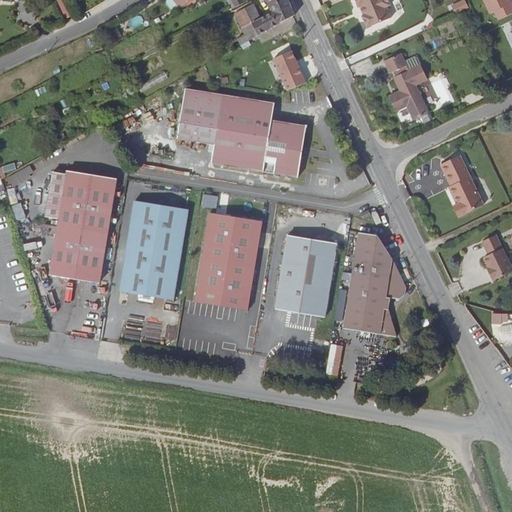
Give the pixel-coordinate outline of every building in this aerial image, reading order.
[(172,0),(179,10),(187,4),(183,0),(172,0)] [(234,9),(243,5),(240,0),(231,0),(230,0),(234,9)] [(289,6),(286,0),(265,0),(270,9),(271,13),(272,14),(289,6)] [(366,16),(362,18),(368,28),(390,18),(385,7),(388,6),(385,0),(354,0),(358,8),(361,6),(366,16)] [(511,4),(510,0),(483,0),(490,14),(494,12),(498,21),(511,14),(511,4)] [(294,17),(289,6),(272,14),(260,22),(253,25),(258,37),(292,18),(294,17)] [(358,8),(362,18),(366,16),(361,6),(358,8)] [(253,25),(260,22),(253,8),(236,16),(244,34),(248,43),(258,37),(253,25)] [(241,47),(248,43),(244,34),(236,39),(241,47)] [(408,110),(409,113),(414,124),(429,118),(416,89),(429,83),(422,68),(409,74),(401,57),(385,65),(391,77),(394,75),(402,95),(389,100),(396,115),(398,114),(408,110)] [(134,75),(130,67),(124,70),(128,79),(134,75)] [(274,104),(187,91),(179,141),(216,147),(213,165),(298,179),(307,126),(272,121),(274,104)] [(461,162),(442,172),(452,193),(450,194),(455,204),(457,204),(459,208),(458,209),(459,211),(455,213),(460,223),(485,211),(461,162)] [(14,163),(0,166),(0,169),(1,173),(16,169),(14,163)] [(30,167),(11,174),(14,182),(32,175),(30,167)] [(102,286),(119,180),(70,172),(70,175),(55,173),(48,218),(62,220),(53,278),(102,286)] [(10,202),(17,201),(15,187),(8,188),(10,202)] [(0,196),(4,211),(11,209),(7,194),(0,195),(0,196)] [(190,210),(138,201),(123,294),(175,303),(190,210)] [(21,202),(12,205),(17,219),(26,217),(21,202)] [(372,217),(370,212),(361,216),(363,221),(372,217)] [(263,225),(210,216),(195,305),(248,314),(263,225)] [(56,233),(57,225),(36,222),(35,230),(56,233)] [(361,234),(346,330),(398,339),(389,311),(391,300),(399,301),(405,296),(406,288),(379,237),(361,234)] [(325,319),(337,245),(288,236),(276,311),(325,319)] [(483,281),(481,282),(486,291),(507,280),(488,245),(475,252),(481,265),(476,267),(481,277),(483,281)] [(127,321),(128,334),(141,333),(140,321),(127,321)] [(329,367),(341,368),(343,346),(332,344),(329,367)] [(473,462),(466,464),(473,482),(480,479),(473,462)] [(482,486),(475,488),(483,508),(489,505),(482,486)]
